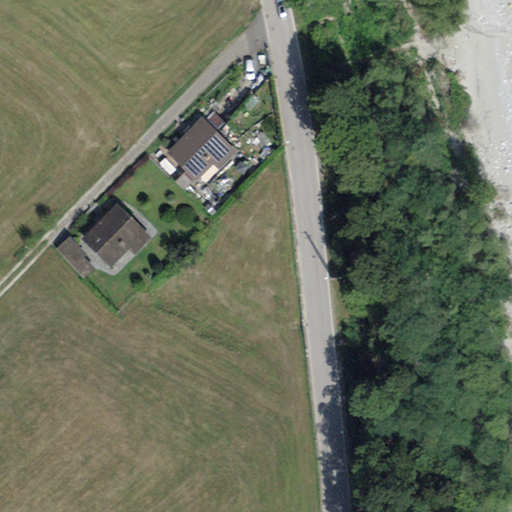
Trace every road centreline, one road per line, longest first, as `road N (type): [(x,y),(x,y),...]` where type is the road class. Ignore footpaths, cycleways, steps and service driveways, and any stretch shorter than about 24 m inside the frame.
road 1 (unclassified): [(277,0),(304,158),(338,511)]
road 2 (track): [(0,294),(279,11)]
